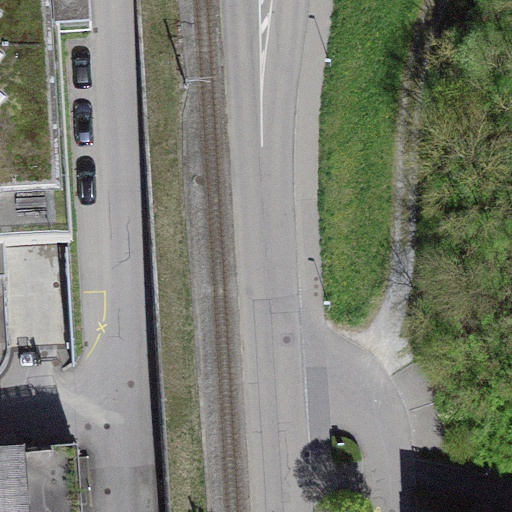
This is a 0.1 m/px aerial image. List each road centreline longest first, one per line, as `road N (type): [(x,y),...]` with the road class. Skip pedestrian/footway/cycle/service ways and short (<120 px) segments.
road 1 (unclassified): [(281,511),(263,61)]
road 2 (track): [(351,387),(396,305),(408,113),(437,0)]
